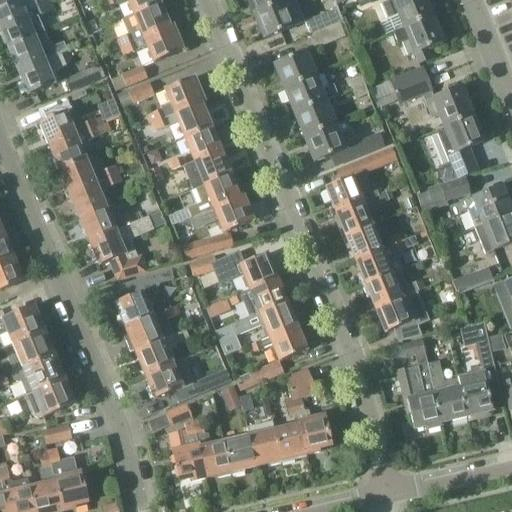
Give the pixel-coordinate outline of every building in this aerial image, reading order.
[(22,0),(18,2),(17,0),(0,0),(0,21),(45,3),(43,0),(31,0),(29,1),(28,0),(22,0)] [(160,5),(157,0),(104,0),(100,2),(103,9),(117,3),(118,6),(128,2),(134,16),(160,5)] [(247,0),(253,15),(283,3),(283,4),(292,0),(247,0)] [(304,23),(295,0),(292,0),(283,4),(283,3),(253,15),(263,40),(293,28),(303,23),(304,23)] [(432,17),(424,0),(391,0),(382,4),(388,20),(398,16),(404,28),(432,17)] [(52,10),(48,2),(45,3),(0,21),(0,29),(7,47),(33,36),(23,13),(30,9),(34,18),(52,10)] [(143,38),(169,27),(160,5),(134,16),(143,38)] [(304,23),(303,23),(310,38),(341,25),(335,10),(304,23)] [(432,17),(404,28),(393,32),(398,43),(408,39),(414,54),(442,42),(432,17)] [(91,33),(97,30),(94,21),(87,24),(91,33)] [(346,38),(341,25),(310,38),(315,51),(346,38)] [(169,27),(143,38),(135,42),(119,49),(122,56),(146,46),(153,63),(183,51),(172,26),(169,27)] [(43,32),(33,36),(7,47),(17,71),(58,53),(65,50),(61,43),(49,48),(43,32)] [(131,35),(116,41),(119,49),(135,42),(132,34),(131,35)] [(430,47),(414,54),(417,61),(433,55),(430,47)] [(28,95),(53,85),(48,73),(56,70),(54,65),(62,62),(58,53),(17,71),(28,95)] [(284,89),(313,77),(303,53),(274,65),(284,89)] [(69,92),(104,78),(98,65),(64,79),(69,92)] [(126,88),(147,80),(141,66),(110,79),(115,91),(125,87),(126,88)] [(391,86),(387,88),(390,95),(427,80),(422,69),(390,82),(391,86)] [(318,90),(313,77),(284,89),(293,113),(323,101),(337,95),(333,84),(318,90)] [(361,77),(349,82),(352,91),(365,86),(361,77)] [(175,115),(202,105),(204,104),(194,79),(165,90),(170,103),(160,107),(161,110),(145,116),(149,125),(151,124),(151,125),(167,118),(175,115)] [(399,105),(423,95),(432,118),(439,115),(444,129),(473,118),(472,115),(474,114),(470,105),(468,105),(461,88),(434,99),(431,93),(432,92),(427,80),(390,95),(377,100),(380,108),(397,101),(399,105)] [(133,105),(154,96),(148,83),(117,96),(121,105),(131,101),(133,105)] [(356,100),(368,95),(365,86),(352,91),(356,100)] [(71,128),(65,113),(71,110),(66,98),(42,108),(47,119),(39,122),(49,146),(104,123),(102,117),(96,120),(95,118),(71,128)] [(303,137),(333,125),(323,101),(293,113),(303,137)] [(185,139),(211,128),(202,105),(175,115),(185,139)] [(154,132),(170,126),(167,118),(151,125),(154,132)] [(478,131),(473,118),(444,129),(436,132),(450,165),(439,169),(445,185),(476,172),(467,149),(483,142),(482,140),(485,138),(482,129),(478,131)] [(350,129),(346,120),(333,126),(333,125),(303,137),(313,161),(343,149),(337,135),(350,129)] [(105,124),(104,123),(49,146),(59,169),(84,159),(80,150),(89,146),(87,141),(110,131),(107,123),(105,124)] [(194,161),(220,150),(211,128),(185,139),(194,161)] [(379,135),(350,147),(355,159),(383,147),(379,135)] [(359,163),(364,174),(397,161),(392,149),(359,163)] [(193,191),(204,187),(204,186),(230,175),(220,150),(194,161),(194,162),(186,166),(183,167),(193,191)] [(170,172),(183,167),(186,166),(183,158),(167,164),(170,172)] [(68,193),(94,182),(84,159),(59,169),(68,193)] [(333,213),(334,214),(378,196),(377,194),(374,186),(370,188),(369,186),(364,174),(359,163),(337,172),(341,183),(324,190),(333,213)] [(103,180),(118,173),(115,166),(100,173),(103,180)] [(151,179),(162,175),(159,169),(148,173),(151,179)] [(107,189),(122,182),(118,173),(103,180),(107,189)] [(153,185),(164,181),(162,175),(151,179),(153,185)] [(240,198),(230,175),(204,186),(204,187),(209,199),(185,209),(186,210),(175,215),(179,224),(189,220),(243,197),(240,198)] [(465,179),(441,186),(445,200),(447,204),(471,197),(465,179)] [(78,217),(104,206),(94,182),(68,193),(78,217)] [(441,186),(416,194),(421,207),(445,200),(441,186)] [(475,228),(511,213),(500,187),(464,201),(475,228)] [(344,238),(345,239),(371,228),(370,227),(366,216),(378,211),(376,207),(389,202),(386,193),(378,196),(334,214),(344,238)] [(253,221),(243,197),(189,220),(193,229),(218,219),(223,233),(253,221)] [(89,242),(114,232),(104,206),(78,217),(89,242)] [(137,258),(131,245),(134,239),(154,231),(151,226),(164,220),(161,212),(160,212),(153,215),(139,221),(123,228),(114,232),(89,242),(99,266),(107,262),(116,284),(147,274),(142,256),(137,258)] [(123,228),(139,221),(135,213),(119,220),(123,228)] [(486,254),(511,243),(511,214),(511,213),(475,228),(486,254)] [(354,261),(354,263),(381,252),(380,250),(371,228),(345,239),(354,261)] [(387,240),(390,248),(406,241),(403,233),(387,240)] [(0,262),(11,258),(1,234),(0,234),(0,262)] [(364,286),(365,287),(401,272),(403,271),(396,254),(418,245),(415,237),(406,241),(390,248),(381,252),(354,263),(364,286)] [(184,261),(212,253),(207,238),(180,246),(184,261)] [(276,279),(266,255),(215,275),(218,283),(231,278),(231,280),(243,275),(249,290),(276,279)] [(192,277),(217,270),(213,256),(188,264),(192,277)] [(0,290),(21,282),(11,258),(0,262),(0,290)] [(457,279),(478,270),(476,264),(455,272),(457,279)] [(457,294),(492,280),(487,267),(478,270),(457,279),(452,281),(457,294)] [(157,291),(157,289),(158,287),(158,284),(174,279),(171,271),(108,289),(109,290),(115,303),(114,303),(124,327),(152,316),(146,302),(148,302),(150,300),(151,299),(153,298),(155,296),(156,294),(156,292),(157,291)] [(374,310),(375,311),(417,293),(426,290),(422,281),(407,287),(401,272),(365,287),(374,310)] [(285,302),(276,279),(249,290),(240,294),(240,295),(242,295),(245,302),(243,303),(250,318),(259,314),(259,313),(285,302)] [(429,322),(417,293),(375,311),(384,334),(394,330),(399,342),(420,337),(417,328),(429,322)] [(245,302),(242,295),(240,295),(207,308),(211,320),(230,312),(229,308),(243,303),(245,302)] [(269,337),(295,326),(285,302),(259,313),(259,314),(250,318),(231,326),(231,327),(215,333),(225,357),(241,351),(235,338),(264,326),(269,337)] [(133,351),(172,335),(165,319),(180,312),(177,305),(152,316),(124,327),(133,351)] [(42,333),(32,309),(0,322),(0,335),(7,333),(13,346),(42,333)] [(492,365),(483,324),(471,327),(471,325),(459,328),(464,347),(475,345),(480,367),(470,369),(472,375),(456,379),(465,419),(492,412),(483,373),(482,374),(480,368),(492,365)] [(305,350),(295,326),(269,337),(244,347),(248,355),(272,345),(279,362),(305,350)] [(143,376),(171,364),(166,352),(176,347),(175,344),(188,339),(185,330),(172,335),(133,351),(143,376)] [(23,370),(52,357),(42,333),(13,346),(23,370)] [(491,349),(504,346),(502,336),(489,339),(491,349)] [(427,364),(421,341),(397,346),(401,360),(412,357),(415,367),(394,372),(406,416),(409,415),(413,432),(425,429),(426,432),(440,428),(440,425),(427,364)] [(63,381),(52,357),(23,370),(10,375),(13,382),(17,384),(20,384),(25,397),(63,381)] [(153,400),(181,388),(192,384),(182,359),(171,364),(143,376),(153,400)] [(240,391),(283,373),(279,362),(235,380),(240,391)] [(443,382),(438,362),(427,364),(440,425),(465,419),(456,379),(443,382)] [(206,392),(229,382),(224,370),(201,380),(206,392)] [(303,411),(300,398),(314,392),(305,370),(285,378),(289,387),(291,397),(295,414),(297,425),(305,454),(317,451),(316,447),(329,444),(329,441),(330,440),(328,431),(326,431),(323,416),(309,418),(307,410),(303,411)] [(37,421),(43,418),(73,406),(63,381),(25,397),(25,398),(24,399),(31,418),(37,421)] [(225,401),(237,397),(233,388),(221,392),(225,401)] [(243,413),(253,410),(250,396),(239,399),(243,413)] [(287,416),(295,414),(291,397),(283,399),(287,416)] [(170,426),(191,417),(187,405),(165,414),(170,426)] [(0,435),(15,432),(11,418),(0,420),(0,435)] [(204,478),(199,448),(197,438),(204,436),(200,420),(183,424),(185,431),(168,435),(175,466),(173,467),(175,477),(177,477),(178,480),(191,477),(192,480),(204,478)] [(281,463),(293,460),(292,457),(305,454),(297,425),(273,431),(281,463)] [(45,445),(70,439),(67,426),(42,432),(45,445)] [(267,466),(281,463),(273,431),(248,437),(254,466),(266,463),(267,466)] [(231,475),(243,472),(243,469),(254,466),(248,437),(223,443),(231,475)] [(231,475),(223,443),(199,448),(204,478),(217,475),(218,478),(231,475)] [(34,511),(61,511),(54,479),(51,466),(59,464),(56,448),(39,451),(43,469),(39,469),(43,486),(29,489),(34,511)] [(12,483),(10,480),(5,461),(0,461),(0,477),(7,511),(34,511),(29,489),(27,479),(12,483)] [(83,488),(80,473),(54,479),(61,511),(67,511),(75,510),(74,506),(87,503),(86,499),(88,498),(86,488),(83,488)]
